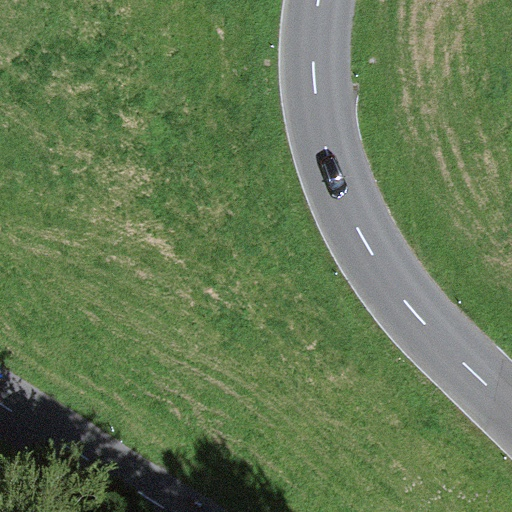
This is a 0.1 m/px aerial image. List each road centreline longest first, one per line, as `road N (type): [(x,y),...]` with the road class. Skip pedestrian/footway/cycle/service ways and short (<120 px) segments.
road 1 (secondary): [(319,0),(318,107),(354,221),(400,295),(511,408)]
road 2 (secondary): [(170,511),(0,402)]
